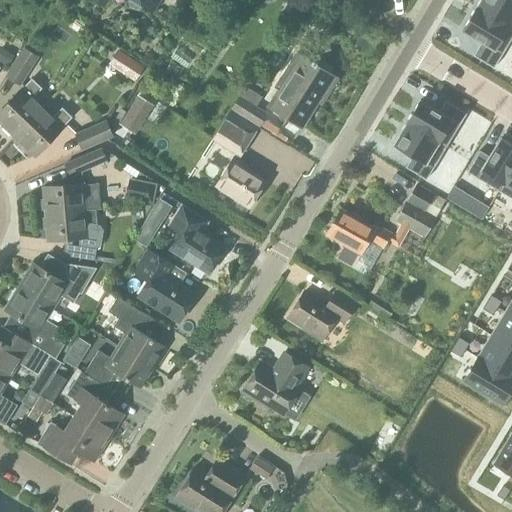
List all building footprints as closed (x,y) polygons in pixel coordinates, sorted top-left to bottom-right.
[(128,0),(128,1),(129,5),(136,10),(139,9),(142,5),(153,13),(160,0),(128,0)] [(476,7),(476,8),(511,30),(511,0),(481,0),(477,8),(476,7)] [(511,30),(476,8),(462,30),(481,41),(473,55),(494,68),(511,37),(511,30)] [(19,84),(40,51),(26,43),(6,76),(19,84)] [(116,49),(106,62),(133,82),(142,69),(116,49)] [(325,95),(335,78),(303,57),(271,107),(301,126),(322,93),(325,95)] [(0,123),(15,138),(43,109),(33,99),(43,89),(32,79),(0,113),(0,123)] [(148,81),(143,91),(151,95),(156,86),(148,81)] [(258,126),(266,113),(239,97),(231,109),(258,126)] [(420,101),(406,123),(446,147),(466,113),(446,101),(439,111),(439,112),(420,101)] [(43,109),(15,138),(35,157),(73,118),(63,108),(53,118),(43,109)] [(130,111),(123,124),(135,132),(143,120),(130,111)] [(230,112),(212,140),(238,156),(256,128),(230,112)] [(82,150),(112,137),(105,121),(75,134),(82,150)] [(407,124),(394,145),(412,156),(406,167),(426,180),(446,147),(406,123),(407,124)] [(479,150),(466,171),(498,191),(511,168),(511,144),(501,138),(489,157),(479,150)] [(103,149),(101,150),(105,160),(115,156),(103,149)] [(249,208),(266,181),(245,168),(246,166),(234,158),(216,187),(249,208)] [(511,168),(498,191),(511,199),(511,168)] [(187,195),(199,187),(191,176),(179,184),(187,195)] [(132,179),(128,199),(154,204),(158,184),(132,179)] [(45,214),(85,211),(83,184),(43,187),(45,214)] [(424,237),(435,218),(434,218),(442,203),(444,200),(417,185),(396,221),(402,224),(395,236),(376,226),(375,229),(341,209),(327,236),(344,246),(339,255),(361,267),(374,244),(382,248),(387,240),(398,246),(409,228),(424,237)] [(453,187),(447,198),(458,204),(465,194),(453,187)] [(159,198),(133,239),(144,247),(170,205),(159,198)] [(169,225),(168,226),(181,233),(172,247),(170,249),(208,272),(223,247),(200,232),(207,220),(182,204),(169,225)] [(85,211),(45,214),(48,241),(63,240),(64,256),(94,261),(96,249),(100,246),(102,231),(99,226),(86,224),(85,211)] [(178,320),(194,295),(178,285),(186,273),(147,249),(133,271),(149,280),(139,296),(178,320)] [(18,288),(52,308),(60,296),(72,303),(78,293),(80,295),(96,269),(64,265),(47,255),(39,268),(33,264),(18,288)] [(45,320),(52,308),(18,288),(5,310),(11,314),(3,327),(18,337),(18,336),(50,355),(50,356),(55,359),(63,345),(51,339),(58,328),(45,320)] [(328,306),(306,292),(290,319),(324,340),(337,318),(346,323),(357,306),(336,293),(328,306)] [(374,295),(367,307),(388,320),(395,308),(374,295)] [(485,304),(484,305),(495,311),(500,303),(490,296),(485,304)] [(118,346),(153,368),(165,348),(157,343),(167,327),(119,297),(110,311),(119,317),(113,326),(125,333),(118,346)] [(484,306),(479,314),(490,320),(494,312),(495,311),(484,305),(484,306)] [(511,321),(507,318),(494,340),(511,351),(511,321)] [(18,337),(3,327),(0,326),(0,374),(7,379),(17,363),(38,375),(43,367),(54,373),(61,363),(55,359),(50,356),(50,355),(18,336),(18,337)] [(459,347),(458,348),(469,354),(474,346),(464,340),(459,347)] [(480,360),(480,361),(511,380),(511,351),(494,340),(481,361),(480,360)] [(140,389),(153,368),(118,346),(110,359),(98,351),(89,364),(76,356),(71,366),(82,373),(114,393),(121,397),(130,382),(140,389)] [(458,349),(453,357),(463,363),(468,355),(469,354),(458,348),(458,349)] [(298,389),(310,369),(286,354),(272,378),(259,370),(245,395),(271,411),(272,408),(287,417),(302,392),(298,389)] [(511,380),(480,361),(466,384),(505,407),(511,396),(511,380)] [(106,405),(114,393),(82,373),(67,396),(81,405),(74,417),(108,439),(123,415),(106,405)] [(0,395),(0,391),(7,379),(0,374),(0,422),(5,426),(17,406),(0,395)] [(46,386),(40,396),(48,400),(53,404),(59,394),(46,386)] [(28,392),(22,403),(32,409),(33,406),(39,398),(28,392)] [(33,406),(33,407),(45,415),(53,404),(48,400),(40,396),(39,398),(33,406)] [(94,462),(108,439),(74,417),(64,432),(50,423),(37,444),(64,461),(72,448),(94,462)] [(511,442),(498,466),(511,474),(511,442)] [(196,511),(229,511),(250,479),(222,462),(211,479),(199,472),(180,502),(196,511)] [(511,491),(504,487),(498,497),(507,502),(511,493),(511,491)]
